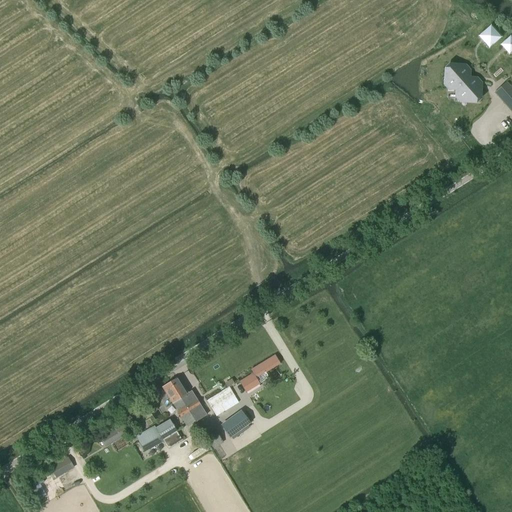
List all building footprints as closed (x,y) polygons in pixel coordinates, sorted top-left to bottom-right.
[(491,27),(480,37),(485,43),(490,49),(501,39),(496,33),(491,27)] [(511,39),(511,38),(502,46),(510,55),(511,53),(511,39)] [(449,83),(449,87),(459,88),(459,98),(478,99),(479,81),(468,81),(468,69),(450,68),(449,83)] [(256,378),(280,364),(275,355),(251,370),(256,378)] [(246,392),(259,384),(252,373),(239,382),(246,392)] [(206,416),(200,405),(191,391),(188,393),(178,377),(170,382),(195,421),(196,422),(204,417),(206,416)] [(172,404),(173,404),(178,411),(177,411),(186,426),(195,421),(170,382),(162,387),(172,404)] [(229,387),(206,401),(216,417),(225,411),(221,405),(235,396),(229,387)] [(250,424),(243,413),(223,427),(230,438),(250,424)] [(181,441),(169,420),(155,428),(154,426),(135,437),(142,448),(160,437),(167,449),(181,441)] [(109,444),(127,434),(122,426),(101,438),(102,440),(106,438),(109,444)] [(215,430),(204,436),(211,448),(221,442),(215,430)] [(68,458),(51,468),(56,477),(73,467),(68,458)]
